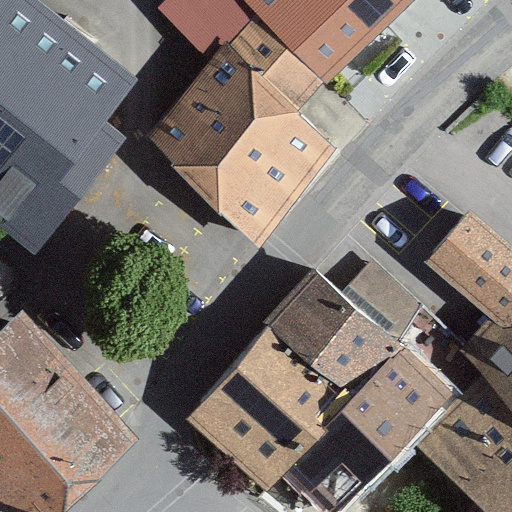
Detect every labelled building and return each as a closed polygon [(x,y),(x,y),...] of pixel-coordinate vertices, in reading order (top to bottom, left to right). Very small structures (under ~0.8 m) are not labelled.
[(119,85),(0,0),(0,229),(38,256),(115,150),(87,129),(119,85)] [(421,0),(161,0),(154,7),(201,56),(240,18),(313,93),(319,100),(421,0)] [(240,18),(201,56),(150,140),(247,246),(329,146),(292,117),(313,93),(240,18)] [(481,314),(447,348),(476,376),(511,408),(511,254),(433,187),(385,234),(481,314)] [(362,261),(335,295),(395,356),(423,315),(362,261)] [(318,278),(268,336),(337,396),(278,470),(328,511),(334,511),(432,394),(395,356),(335,295),(318,278)] [(30,511),(120,432),(25,327),(0,349),(0,500),(10,511),(30,511)] [(268,336),(189,430),(257,496),(278,470),(337,396),(268,336)] [(511,511),(511,408),(476,376),(404,442),(459,501),(472,511),(511,511)] [(472,511),(459,501),(449,511),(472,511)]
